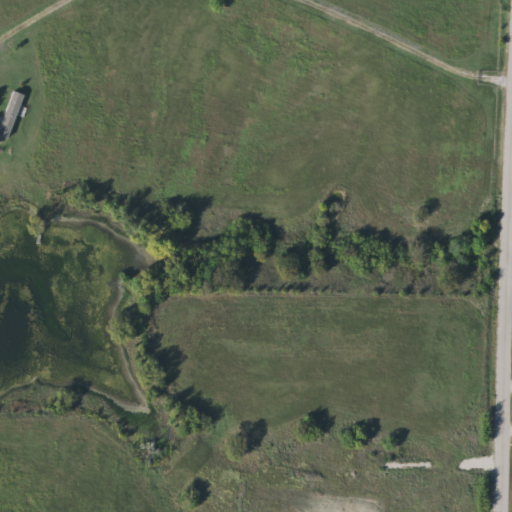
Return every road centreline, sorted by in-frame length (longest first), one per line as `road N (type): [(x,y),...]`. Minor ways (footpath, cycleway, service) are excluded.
road 1 (residential): [(503,270),(452,284),(328,275),(102,289),(16,274)]
road 2 (residential): [(511,104),(497,511)]
